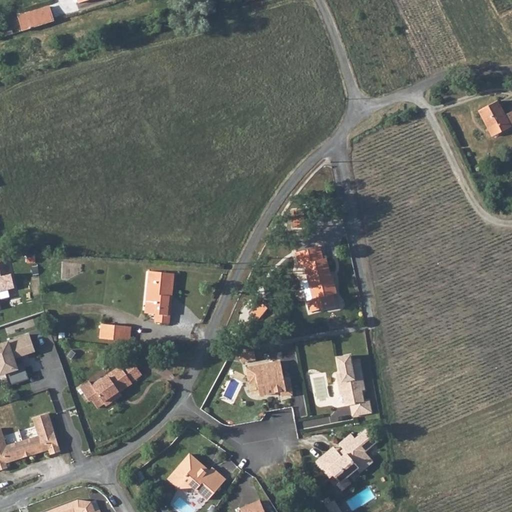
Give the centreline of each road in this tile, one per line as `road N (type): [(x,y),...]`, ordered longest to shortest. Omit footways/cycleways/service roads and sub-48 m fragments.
road 1 (residential): [(177,403),(241,265),(293,180),(357,111),(319,0)]
road 2 (track): [(419,90),(477,209),(495,224),(511,224)]
